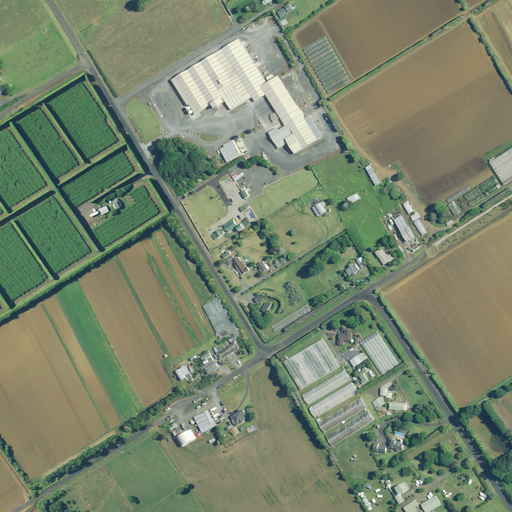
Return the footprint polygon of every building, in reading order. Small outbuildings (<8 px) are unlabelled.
[(294,9),(290,4),(278,12),(281,17),(294,9)] [(253,95),(256,100),(265,95),(282,122),(267,131),(277,147),(288,141),(294,152),(324,134),(310,110),(305,113),(280,70),(265,79),(241,37),(224,47),(253,95)] [(224,47),(172,77),(193,112),(222,94),(230,108),(253,95),(224,47)] [(235,140),(221,146),(227,159),(241,152),(235,140)] [(294,154),(289,146),(285,148),(290,156),(294,154)] [(511,179),(511,148),(490,163),(504,185),(511,179)] [(381,183),(371,165),(366,167),(376,186),(381,183)] [(497,182),(494,178),(483,185),(484,187),(483,188),(484,190),(497,182)] [(488,195),(501,187),(499,183),(485,191),(488,195)] [(469,186),(447,199),(449,202),(471,190),(469,186)] [(481,192),(478,187),(465,196),(468,200),(481,192)] [(360,199),(357,193),(348,198),(351,204),(360,199)] [(484,197),(482,193),(469,201),(471,205),(484,197)] [(120,206),(116,198),(109,202),(110,204),(112,203),(115,209),(120,206)] [(326,211),(324,207),(326,206),(323,201),(317,205),(313,208),(318,216),(326,211)] [(461,212),(454,201),(448,205),(455,216),(461,212)] [(412,206),(410,202),(404,205),(409,214),(413,211),(411,207),(412,206)] [(248,203),(240,207),(242,212),(250,208),(248,203)] [(108,211),(105,206),(98,209),(101,215),(108,211)] [(420,217),(417,213),(411,217),(414,221),(420,217)] [(415,237),(402,215),(395,220),(408,241),(415,237)] [(232,216),(223,222),(227,229),(237,223),(232,216)] [(427,232),(419,219),(414,222),(422,235),(427,232)] [(219,227),(210,232),(213,237),(222,231),(219,227)] [(380,259),(389,253),(388,252),(386,253),(383,249),(376,253),(380,259)] [(389,253),(380,259),(384,265),(394,259),(392,255),(388,257),(387,255),(389,254),(389,253)] [(235,260),(233,255),(225,260),(228,266),(235,262),(234,261),(235,260)] [(366,263),(362,257),(357,260),(361,267),(366,263)] [(242,263),(239,258),(234,261),(238,266),(243,275),(250,270),(245,262),(242,263)] [(263,272),(270,268),(267,264),(266,265),(263,261),(258,265),(263,272)] [(355,265),(353,263),(346,270),(351,276),(353,274),(354,276),(358,273),(357,272),(359,270),(355,265)] [(263,299),(260,295),(254,298),(257,303),(263,299)] [(272,304),(268,301),(261,311),(265,314),(272,304)] [(350,330),(343,329),(342,334),(340,334),(339,337),(338,337),(337,344),(343,345),(344,341),(354,342),(354,340),(352,339),(352,336),(354,336),(354,331),(350,330)] [(398,363),(378,332),(361,343),(382,374),(398,363)] [(340,366),(323,339),(284,362),(301,389),(340,366)] [(239,349),(236,343),(221,351),(218,346),(214,348),(220,360),(222,359),(226,356),(233,352),(239,349)] [(213,359),(209,353),(201,357),(205,363),(206,365),(202,367),(207,375),(218,368),(213,359)] [(367,359),(363,353),(350,360),(354,367),(367,359)] [(186,376),(190,373),(186,366),(181,369),(176,372),(182,380),(187,377),(186,376)] [(364,374),(368,372),(365,367),(363,369),(364,371),(358,374),(360,376),(362,380),(359,382),(361,384),(368,380),(364,374)] [(350,380),(344,370),(303,395),(309,405),(350,380)] [(358,392),(352,383),(310,408),(315,417),(358,392)] [(386,403),(382,396),(372,402),(376,407),(378,406),(379,408),(386,403)] [(342,422),(342,424),(345,422),(344,421),(367,407),(361,397),(319,423),(324,432),(342,422)] [(235,425),(237,424),(238,426),(245,421),(245,420),(249,418),(243,409),(233,415),(234,417),(232,418),(233,419),(232,420),(235,425)] [(216,426),(208,410),(195,417),(203,433),(216,426)] [(374,420),(368,410),(326,437),(332,446),(374,420)] [(239,433),(236,427),(231,430),(234,435),(239,433)] [(393,437),(389,436),(388,448),(396,449),(396,451),(399,451),(399,449),(402,450),(403,442),(396,441),(396,439),(393,439),(393,437)] [(379,443),(374,443),(373,451),(385,453),(386,447),(379,446),(379,443)] [(410,489),(405,482),(396,488),(400,495),(406,491),(406,492),(410,489)] [(400,504),(405,501),(401,496),(400,496),(399,495),(396,497),(400,504)] [(428,511),(441,505),(436,496),(421,504),(425,511),(428,511)] [(418,511),(416,508),(417,507),(416,505),(418,504),(415,500),(404,507),(406,511),(418,511)]
